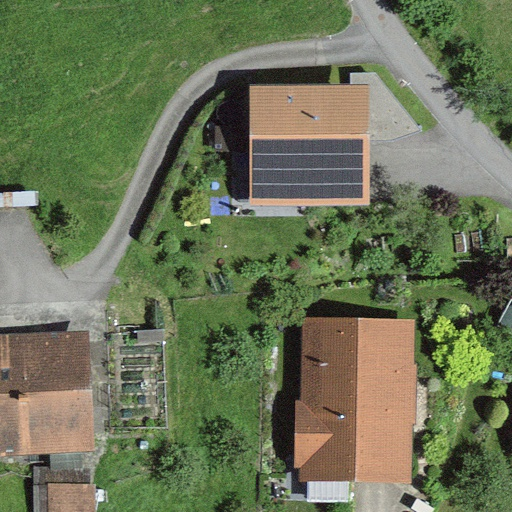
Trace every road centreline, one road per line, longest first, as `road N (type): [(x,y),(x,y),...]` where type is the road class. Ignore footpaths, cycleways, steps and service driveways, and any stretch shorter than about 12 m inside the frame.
road 1 (residential): [(25,286),(110,257),(198,85),(273,58),(372,42)]
road 2 (residential): [(511,174),(372,42)]
